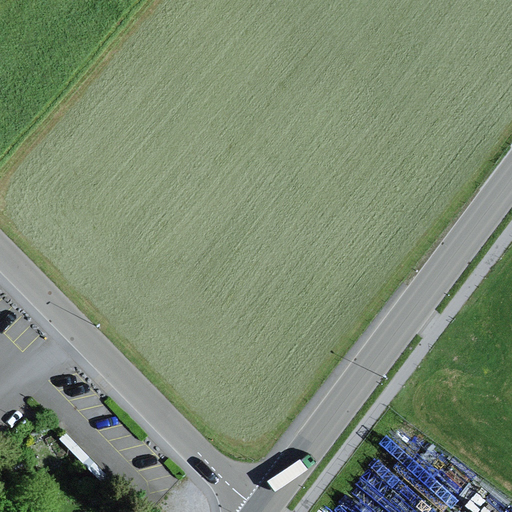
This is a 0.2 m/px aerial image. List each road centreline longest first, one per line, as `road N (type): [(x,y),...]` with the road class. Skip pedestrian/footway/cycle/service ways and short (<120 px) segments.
road 1 (secondary): [(265,511),(511,183)]
road 2 (residential): [(0,251),(260,511)]
